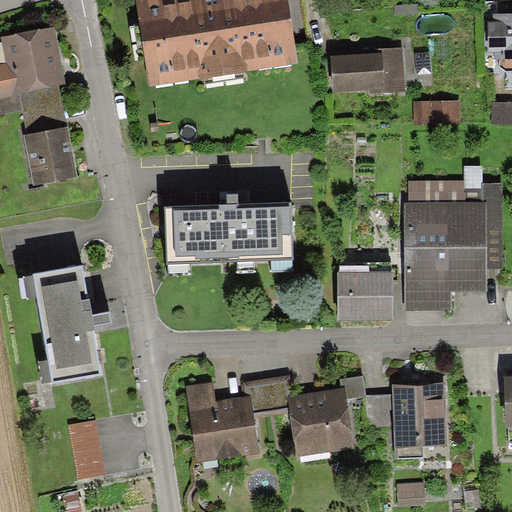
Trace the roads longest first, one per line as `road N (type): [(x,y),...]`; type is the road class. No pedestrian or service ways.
road 1 (residential): [(81,0),(146,342),(511,332)]
road 2 (track): [(169,511),(146,342)]
